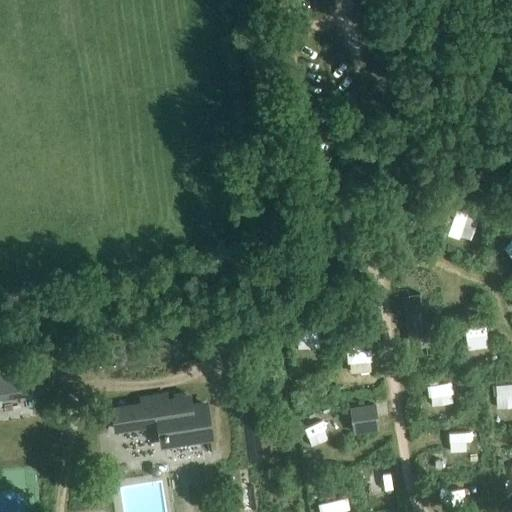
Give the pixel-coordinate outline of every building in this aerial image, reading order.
[(449,212),(444,230),(465,236),(470,218),(449,212)] [(467,324),(468,352),(487,351),(486,323),(467,324)] [(294,325),(294,345),(317,345),(317,325),(294,325)] [(368,347),(348,348),(349,373),(369,372),(368,347)] [(0,376),(0,401),(32,395),(28,372),(0,376)] [(451,379),(426,382),(429,403),(453,400),(451,379)] [(511,381),(496,382),(496,392),(511,391),(511,381)] [(171,388),(139,393),(140,401),(110,406),(115,434),(157,427),(160,449),(214,440),(207,400),(191,402),(190,393),(172,396),(171,388)] [(348,408),(353,435),(378,430),(373,404),(348,408)] [(300,424),(304,435),(323,430),(320,418),(300,424)] [(472,427),(449,428),(450,449),(473,448),(472,427)] [(377,493),(396,487),(390,468),(371,474),(377,493)] [(254,483),(242,484),(243,503),(255,502),(254,483)] [(314,511),(333,511),(342,511),(340,499),(313,503),(314,511)]
